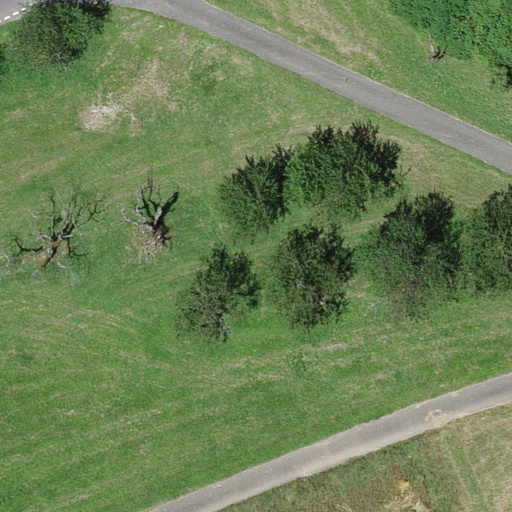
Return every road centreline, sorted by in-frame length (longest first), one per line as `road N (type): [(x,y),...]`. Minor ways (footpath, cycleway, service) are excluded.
road 1 (unclassified): [(511,167),(394,122),(168,0)]
road 2 (unclassified): [(198,511),(511,398)]
